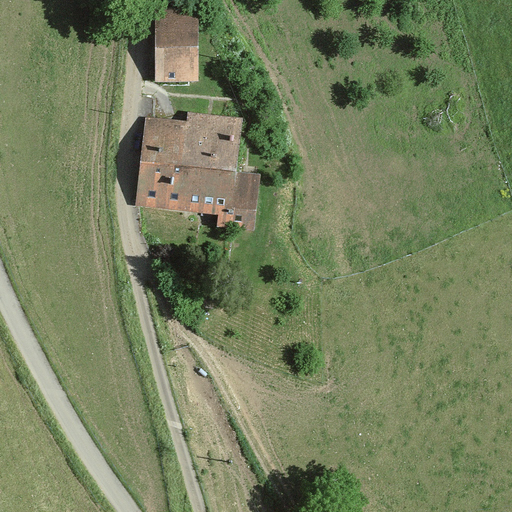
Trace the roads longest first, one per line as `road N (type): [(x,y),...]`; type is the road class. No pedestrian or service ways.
road 1 (track): [(129,235),(302,511)]
road 2 (unclassified): [(127,511),(42,384),(0,296)]
